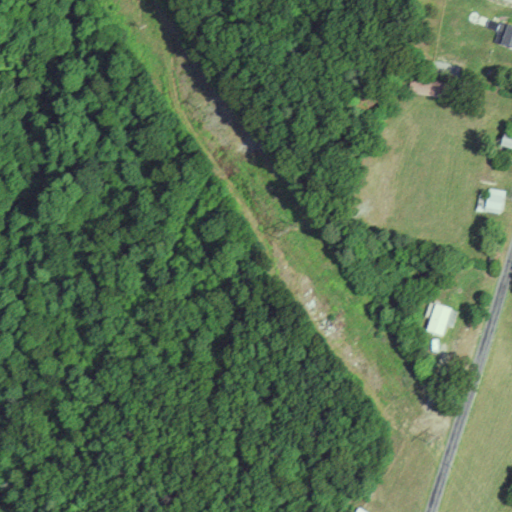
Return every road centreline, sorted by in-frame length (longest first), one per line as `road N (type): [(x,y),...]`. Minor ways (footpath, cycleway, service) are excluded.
road 1 (track): [(511,109),(439,105),(394,123),(369,203),(326,221),(299,200),(235,77),(211,0)]
road 2 (residential): [(431,511),(511,258)]
